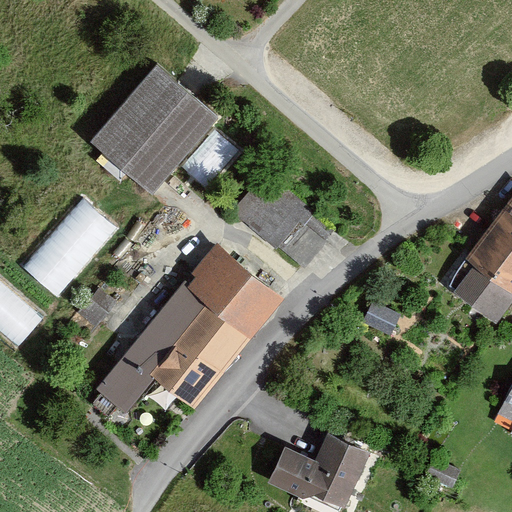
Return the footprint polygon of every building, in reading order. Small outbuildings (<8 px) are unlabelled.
[(215,116),(148,62),(81,138),(147,194),(215,116)] [(184,162),(208,185),(241,149),(217,126),(184,162)] [(270,170),(237,205),(303,266),(336,230),(270,170)] [(511,186),(510,185),(455,260),(467,268),(449,294),(486,321),(511,286),(511,186)] [(58,294),(122,226),(87,193),(23,262),(58,294)] [(276,295),(202,242),(84,391),(115,416),(144,382),(185,410),(276,295)] [(0,327),(19,345),(44,317),(0,277),(0,327)] [(375,298),(365,320),(393,332),(402,310),(375,298)] [(511,386),(499,413),(511,420),(511,432),(511,433),(511,386)] [(342,511),(367,458),(320,433),(309,460),(275,446),(260,482),(325,511),(342,511)]
